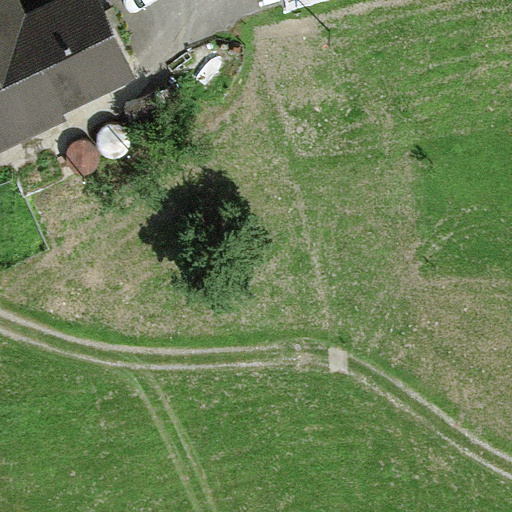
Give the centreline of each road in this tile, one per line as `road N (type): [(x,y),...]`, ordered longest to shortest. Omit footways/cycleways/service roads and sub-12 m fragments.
road 1 (track): [(0,322),(112,357),(187,362),(290,352),(333,359),(390,382),(497,469),(511,472)]
road 2 (track): [(194,0),(126,86),(0,158)]
